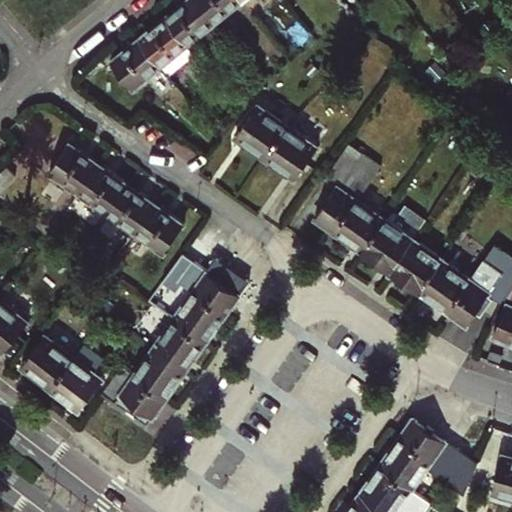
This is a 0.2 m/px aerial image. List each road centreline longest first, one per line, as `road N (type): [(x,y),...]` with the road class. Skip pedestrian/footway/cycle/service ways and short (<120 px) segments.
road 1 (residential): [(38,75),(277,245),(316,285)]
road 2 (residential): [(186,476),(316,285)]
road 3 (residential): [(356,312),(226,503)]
road 4 (residential): [(417,354),(310,511)]
road 5 (secondary): [(136,511),(0,408)]
